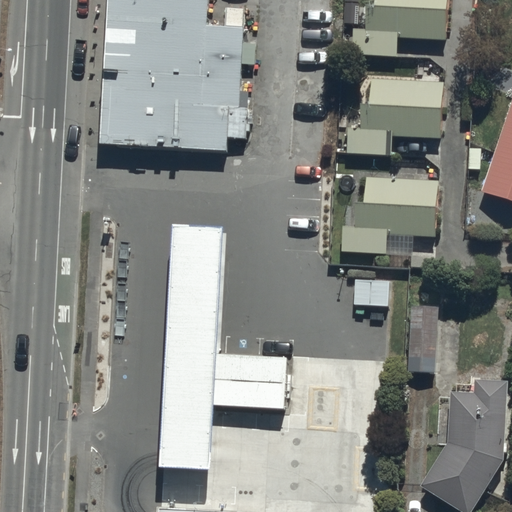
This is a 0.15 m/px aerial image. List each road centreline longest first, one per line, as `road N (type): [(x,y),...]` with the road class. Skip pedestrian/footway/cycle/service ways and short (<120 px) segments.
road 1 (secondary): [(37,214),(21,511)]
road 2 (secondary): [(49,0),(37,214)]
